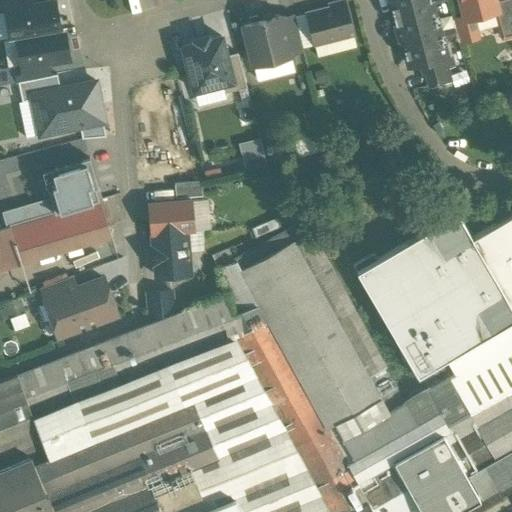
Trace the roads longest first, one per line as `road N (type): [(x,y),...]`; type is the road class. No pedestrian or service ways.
road 1 (residential): [(233,0),(113,32),(136,275)]
road 2 (residential): [(511,176),(473,168),(443,141),(390,49),(377,0)]
